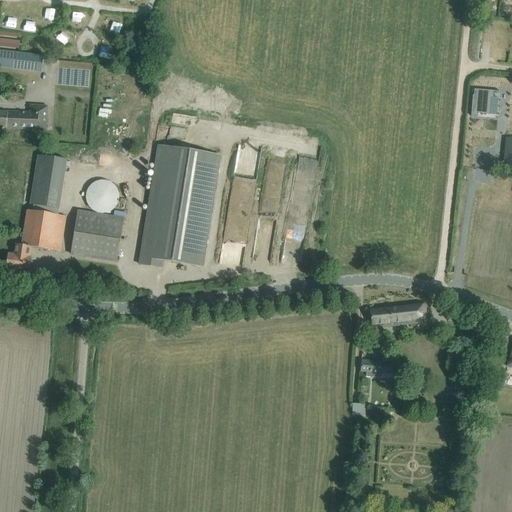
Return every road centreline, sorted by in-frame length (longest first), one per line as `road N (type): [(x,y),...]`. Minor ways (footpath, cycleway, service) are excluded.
road 1 (unclassified): [(437,287),(390,278),(87,306)]
road 2 (unclassified): [(437,287),(463,63)]
road 3 (unclassified): [(71,511),(87,306)]
